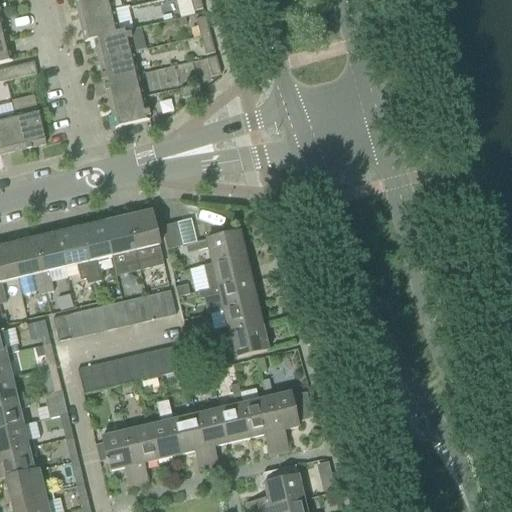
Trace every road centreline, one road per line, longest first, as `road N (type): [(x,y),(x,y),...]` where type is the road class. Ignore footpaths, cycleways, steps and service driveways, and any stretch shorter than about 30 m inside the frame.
road 1 (secondary): [(496,511),(375,111)]
road 2 (secondary): [(304,145),(363,307),(493,511)]
road 3 (residential): [(49,0),(92,179)]
road 4 (tertiary): [(141,165),(304,145)]
road 5 (tertiary): [(294,112),(141,165)]
